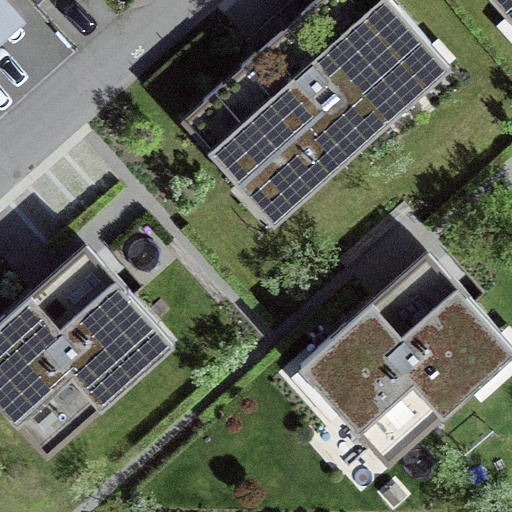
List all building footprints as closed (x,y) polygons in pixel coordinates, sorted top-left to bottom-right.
[(0,0),(0,41),(22,23),(2,0),(0,0)] [(462,65),(406,0),(326,0),(280,39),(189,117),(279,221),(462,65)] [(511,0),(503,0),(511,10),(511,0)] [(85,231),(0,306),(0,391),(47,445),(102,396),(62,350),(81,334),(60,310),(113,263),(85,231)] [(427,242),(299,354),(386,453),(444,402),(403,356),(421,340),(403,319),(454,274),(427,242)] [(113,263),(60,310),(81,334),(62,350),(102,396),(174,332),(113,263)] [(511,339),(454,274),(403,319),(421,340),(403,356),(444,402),(511,342),(511,339)]
